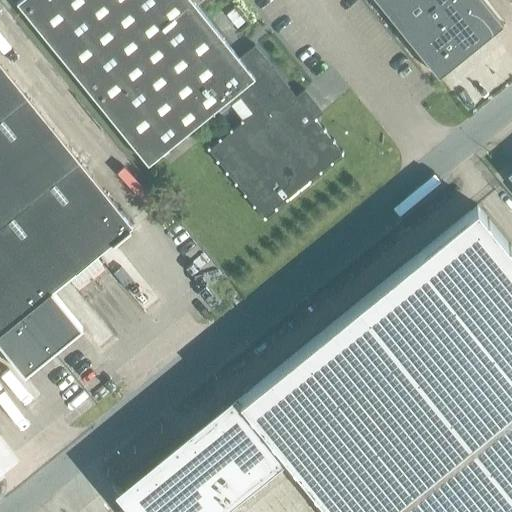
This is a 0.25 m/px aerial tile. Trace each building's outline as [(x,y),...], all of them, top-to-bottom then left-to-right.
[(193,0),(20,0),(19,0),(149,161),(217,106),(236,90),(241,96),(254,111),(210,147),(266,217),(344,153),(313,114),(298,96),(255,43),(239,56),(238,55),(234,49),(193,0)] [(378,0),(439,75),(483,39),(503,23),(484,0),(378,0)] [(0,60),(0,343),(26,375),(83,328),(53,290),(67,279),(68,278),(70,277),(78,286),(104,265),(96,255),(98,254),(99,253),(112,242),(114,244),(132,230),(130,228),(134,225),(0,60)] [(236,90),(217,106),(222,112),(232,103),(241,96),(236,90)] [(511,511),(511,246),(478,204),(155,467),(152,463),(133,479),(151,500),(142,508),(145,511),(188,511),(211,494),(225,511),(511,511)]
